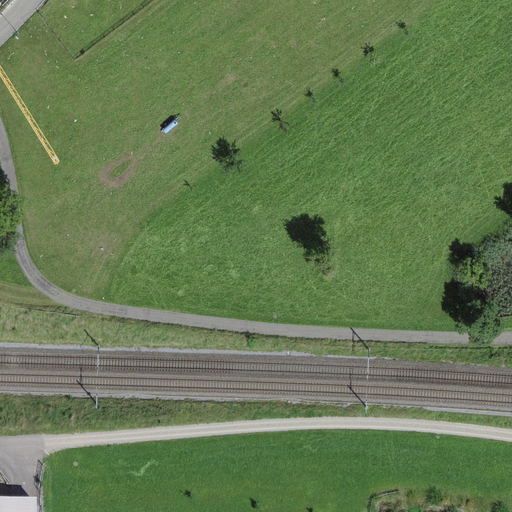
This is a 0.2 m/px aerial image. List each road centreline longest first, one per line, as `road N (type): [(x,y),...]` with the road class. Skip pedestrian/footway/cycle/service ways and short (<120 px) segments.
road 1 (track): [(511,339),(164,321),(57,294),(38,278),(18,239),(0,131)]
road 2 (track): [(0,445),(309,423),(511,435)]
